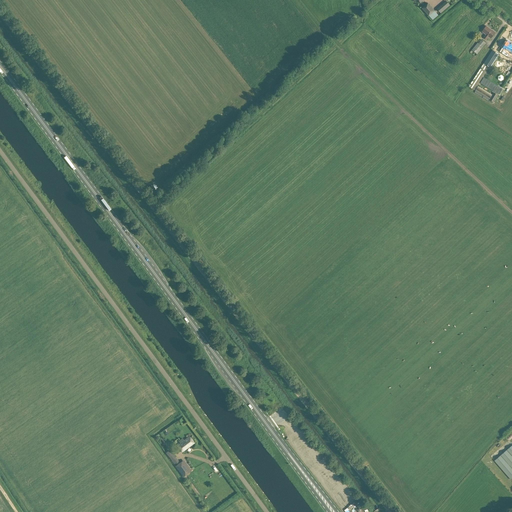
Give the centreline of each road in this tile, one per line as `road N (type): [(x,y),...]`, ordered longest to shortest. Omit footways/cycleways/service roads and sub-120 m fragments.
road 1 (unclassified): [(389,511),(0,16)]
road 2 (primary): [(334,511),(0,67)]
road 3 (unclassified): [(266,511),(0,154)]
